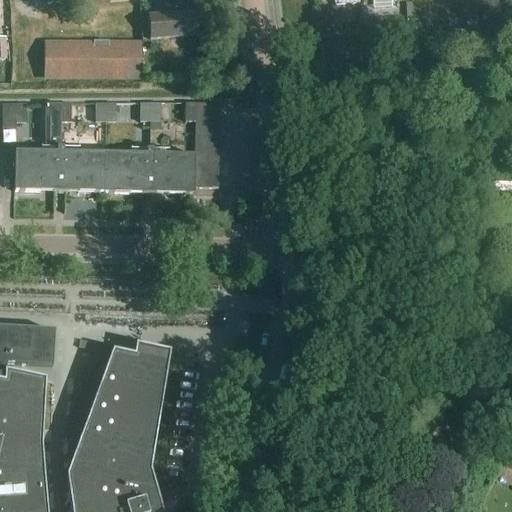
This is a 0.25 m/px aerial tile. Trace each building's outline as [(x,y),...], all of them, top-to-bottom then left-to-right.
[(509,0),(495,0),(483,1),(485,32),(511,30),(511,24),(509,0)] [(466,13),(467,37),(479,38),(477,12),(466,13)] [(198,39),(196,15),(147,18),(148,42),(198,39)] [(46,82),(138,81),(138,45),(45,47),(46,82)] [(360,93),(357,47),(331,49),(335,95),(360,93)] [(194,125),(194,119),(194,106),(184,106),(184,125),(194,125)] [(219,107),(194,106),(194,119),(219,119),(219,107)] [(60,127),(60,107),(49,108),(49,127),(60,127)] [(60,107),(60,127),(70,127),(70,107),(60,107)] [(105,126),(105,107),(94,107),(94,126),(105,126)] [(115,107),(105,107),(105,126),(115,126),(115,107)] [(150,126),(150,107),(138,107),(138,126),(150,126)] [(160,107),(150,107),(150,126),(160,126),(160,107)] [(1,108),(1,132),(14,132),(14,127),(14,108),(1,108)] [(14,127),(25,127),(25,108),(14,108),(14,127)] [(59,150),(60,127),(49,127),(49,108),(44,108),(44,154),(56,155),(56,150),(59,150)] [(194,119),(194,125),(194,131),(219,131),(219,119),(194,119)] [(219,131),(194,131),(193,143),(218,143),(219,131)] [(218,143),(193,143),(193,155),(218,155),(218,143)] [(44,154),(36,154),(36,194),(58,195),(59,150),(56,150),(56,155),(44,154)] [(59,150),(58,195),(81,195),(82,155),(63,155),(63,150),(59,150)] [(127,156),(126,196),(148,197),(149,152),(145,152),(145,156),(127,156)] [(152,152),(149,152),(148,197),(171,197),(172,157),(152,157),(152,152)] [(36,194),(36,154),(14,154),(13,194),(36,194)] [(104,156),(82,155),(81,195),(103,196),(104,156)] [(218,155),(193,155),(193,158),(193,167),(218,167),(218,155)] [(127,156),(104,156),(103,196),(126,196),(127,156)] [(172,157),(171,197),(193,198),(193,191),(193,179),(193,167),(193,158),(172,157)] [(218,167),(193,167),(193,179),(218,179),(218,167)] [(217,192),(218,179),(193,179),(193,191),(217,192)] [(0,511),(160,511),(153,485),(169,354),(134,347),(132,358),(111,353),(65,478),(69,511),(45,511),(40,450),(44,383),(3,374),(4,366),(52,369),(54,333),(0,329),(0,511)]
